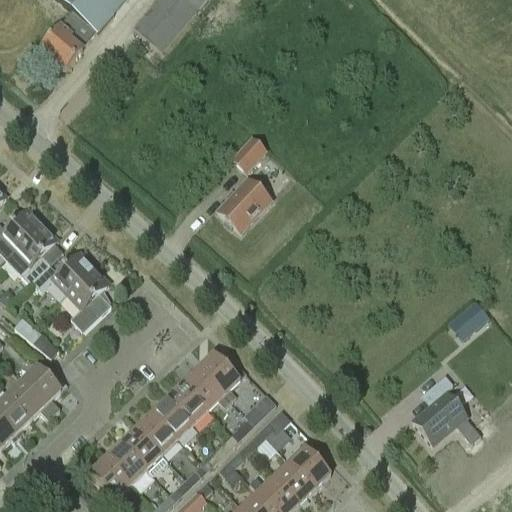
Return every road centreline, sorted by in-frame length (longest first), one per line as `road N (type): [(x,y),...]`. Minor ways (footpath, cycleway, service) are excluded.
road 1 (residential): [(417,511),(260,341),(0,114)]
road 2 (residential): [(29,480),(95,415),(94,385),(180,311)]
